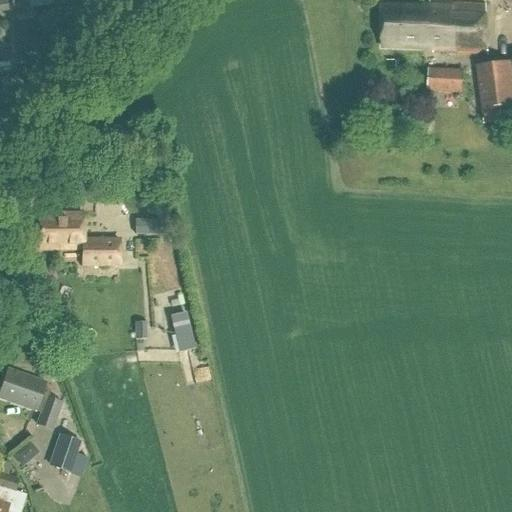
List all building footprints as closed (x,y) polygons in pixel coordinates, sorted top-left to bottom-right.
[(54,0),(28,0),(30,10),(55,5),(54,0)] [(434,50),(433,53),(487,56),(486,5),(430,3),(429,9),(381,7),(382,48),(434,50)] [(478,69),(485,124),(511,120),(511,65),(510,66),(510,64),(478,69)] [(428,91),(443,92),(471,93),(472,73),(429,71),(428,91)] [(39,215),(39,250),(82,249),(82,266),(119,265),(119,241),(83,241),(83,215),(39,215)] [(135,220),(135,236),(171,236),(170,220),(135,220)] [(186,314),(170,318),(179,354),(196,350),(186,314)] [(134,322),(134,341),(146,341),(146,322),(134,322)] [(36,425),(51,430),(61,403),(47,398),(49,391),(43,389),(45,383),(7,370),(0,390),(0,399),(40,413),(36,425)] [(47,465),(69,473),(71,468),(79,471),(85,454),(77,451),(80,442),(58,434),(47,465)] [(30,460),(20,450),(12,457),(21,467),(30,460)] [(0,461),(0,473),(7,476),(10,464),(0,461)] [(0,473),(0,488),(14,493),(18,479),(0,473)] [(0,511),(7,511),(10,502),(0,498),(0,511)]
